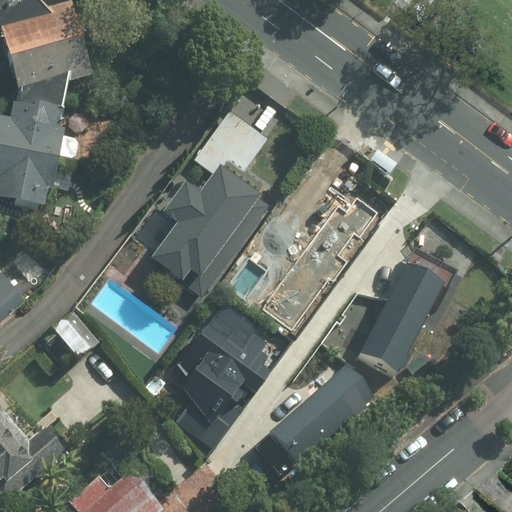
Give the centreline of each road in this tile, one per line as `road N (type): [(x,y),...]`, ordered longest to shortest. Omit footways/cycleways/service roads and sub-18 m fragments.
road 1 (secondary): [(280,0),(511,176)]
road 2 (residential): [(511,395),(374,511)]
